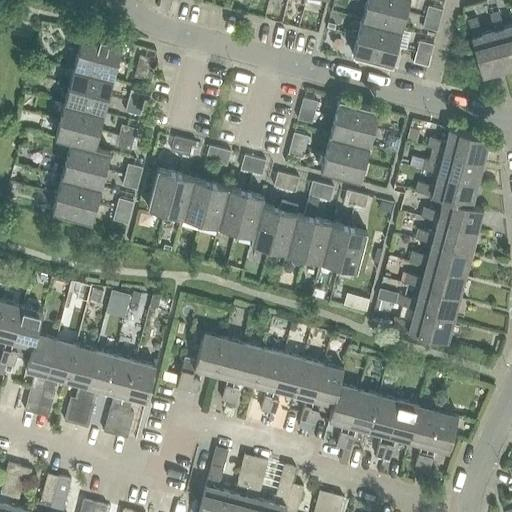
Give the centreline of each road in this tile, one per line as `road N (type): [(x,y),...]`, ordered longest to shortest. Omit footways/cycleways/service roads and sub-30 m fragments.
road 1 (residential): [(467,511),(315,470),(293,448),(175,418),(160,474),(0,432)]
road 2 (residential): [(115,0),(168,32),(427,100)]
road 3 (residential): [(467,511),(511,393)]
